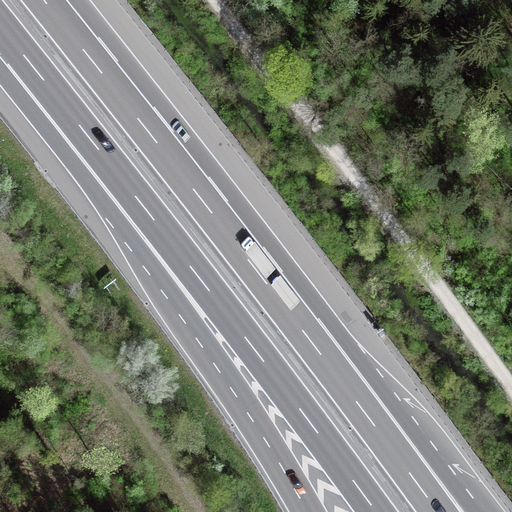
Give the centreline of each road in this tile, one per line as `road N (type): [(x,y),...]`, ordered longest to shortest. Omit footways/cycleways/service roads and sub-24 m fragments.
road 1 (motorway): [(22,53),(376,511)]
road 2 (motorway): [(22,53),(126,235),(307,511)]
road 3 (track): [(216,0),(511,388)]
road 4 (motorway): [(302,330),(43,0)]
road 5 (track): [(199,511),(91,355),(0,243)]
road 6 (motorway): [(483,511),(452,470),(302,330)]
road 7 (motorway): [(437,511),(302,330)]
